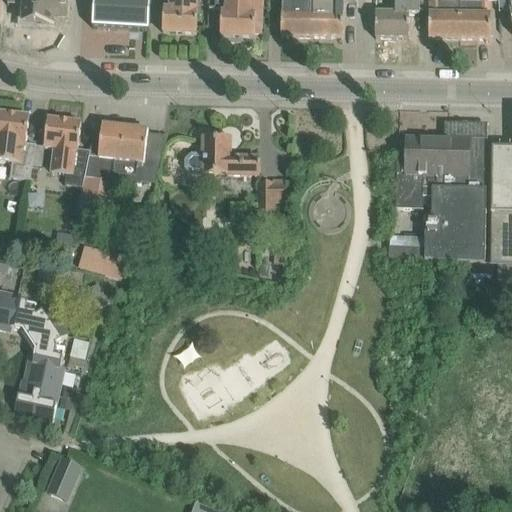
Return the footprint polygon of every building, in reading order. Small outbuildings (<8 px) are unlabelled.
[(9,0),(9,6),(10,7),(11,1),(27,2),(25,24),(55,25),(56,16),(67,17),(68,0),(9,0)] [(94,0),(93,30),(149,33),(151,0),(94,0)] [(197,0),(165,0),(165,11),(164,11),(163,34),(197,36),(198,13),(197,13),(197,0)] [(260,35),(261,18),(262,0),(217,0),(217,11),(222,11),(220,37),(254,39),(255,35),(260,35)] [(395,0),(395,15),(376,15),(375,41),(409,41),(409,17),(419,17),(419,0),(395,0)] [(311,2),(294,3),(294,2),(283,2),(283,15),(282,15),(281,39),(312,40),(312,14),(311,14),(311,2)] [(343,40),(343,20),(343,2),(332,2),(332,14),(312,14),(312,40),(343,40)] [(460,4),(441,3),(430,3),(430,15),(429,15),(429,41),(459,41),(460,4)] [(490,4),(479,4),(460,4),(459,41),(490,42),(491,16),(490,16),(490,4)] [(26,147),(27,139),(29,119),(0,115),(0,161),(4,162),(19,165),(13,207),(26,209),(33,158),(23,157),(25,147),(26,147)] [(83,189),(90,159),(91,154),(78,153),(81,125),(48,121),(44,150),(53,151),(50,175),(66,177),(65,187),(83,189)] [(144,166),(146,153),(148,133),(103,127),(99,160),(90,159),(83,189),(78,215),(103,220),(110,183),(141,187),(144,166)] [(389,250),(389,261),(484,267),(487,130),(448,129),(448,142),(407,141),(407,147),(397,147),(396,211),(423,212),(423,199),(432,199),(431,222),(425,221),(425,239),(403,238),(391,237),(389,250)] [(260,178),(260,160),(230,160),(230,140),(203,139),(203,156),(193,156),(186,163),(186,172),(191,177),(203,177),(203,178),(260,178)] [(511,150),(492,150),(490,266),(511,266),(511,150)] [(275,237),(276,203),(287,204),(287,182),(258,182),(258,203),(257,236),(275,237)] [(121,283),(127,261),(113,258),(105,262),(100,276),(121,283)] [(40,273),(37,284),(51,287),(53,276),(40,273)] [(110,305),(98,287),(87,294),(99,312),(110,305)] [(12,330),(19,303),(19,299),(0,294),(0,331),(11,334),(12,330)] [(33,364),(62,371),(66,351),(56,349),(56,348),(69,339),(50,310),(38,318),(36,316),(38,307),(19,303),(12,330),(23,333),(36,353),(33,364)] [(70,368),(85,370),(89,342),(73,340),(70,368)] [(62,371),(33,364),(29,363),(24,390),(59,398),(65,371),(62,371)] [(64,399),(74,402),(77,392),(66,389),(64,399)] [(53,425),(59,398),(24,390),(22,399),(19,398),(15,417),(53,425)] [(74,402),(64,399),(62,399),(59,410),(72,413),(74,402)] [(66,503),(80,471),(63,463),(49,495),(66,503)]
